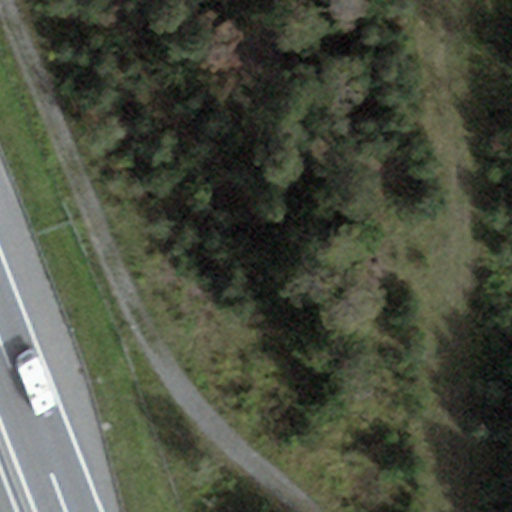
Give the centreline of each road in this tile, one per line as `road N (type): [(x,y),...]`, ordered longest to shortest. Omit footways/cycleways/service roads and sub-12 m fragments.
road 1 (track): [(317,511),(162,388),(6,0)]
road 2 (trunk): [(76,511),(0,313)]
